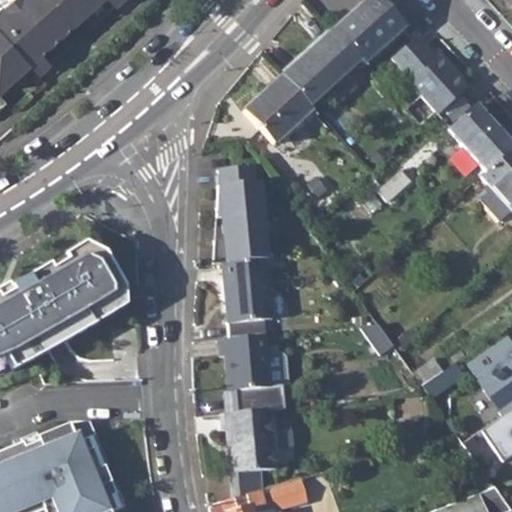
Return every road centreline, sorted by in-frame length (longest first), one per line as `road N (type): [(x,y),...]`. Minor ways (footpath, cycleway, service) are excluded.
road 1 (residential): [(122,118),(166,197),(168,403),(187,511)]
road 2 (tertiary): [(122,118),(243,0)]
road 3 (tertiary): [(0,205),(122,118)]
